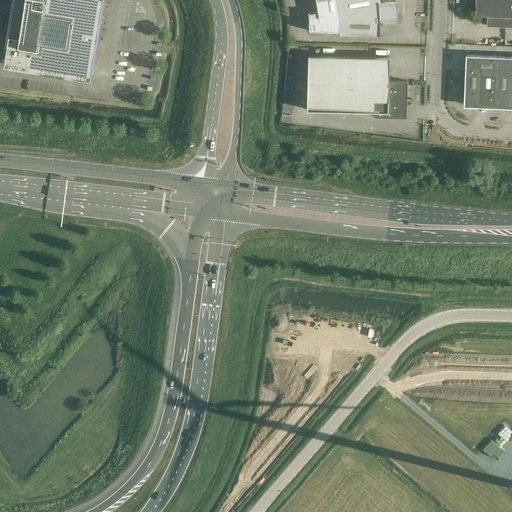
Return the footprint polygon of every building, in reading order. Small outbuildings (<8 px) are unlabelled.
[(91,77),(102,0),(14,0),(11,20),(4,63),(91,77)] [(310,31),(339,32),(340,15),(337,0),(315,0),(318,12),(309,13),(310,31)] [(337,0),(340,15),(397,11),(396,0),(390,0),(384,0),(383,0),(337,0)] [(504,26),(511,26),(511,0),(475,0),(475,15),(505,16),(504,26)] [(340,34),(380,35),(380,23),(398,22),(397,11),(340,15),(339,32),(340,32),(340,34)] [(465,70),(480,71),(495,71),(496,55),(466,54),(465,70)] [(373,116),(406,117),(407,81),(389,80),(389,57),(308,55),(307,109),(373,111),(373,116)] [(494,107),(509,108),(511,56),(496,55),(495,71),(494,107)] [(480,71),(465,70),(463,106),(479,106),(480,71)] [(480,71),(479,106),(494,107),(495,71),(480,71)]
